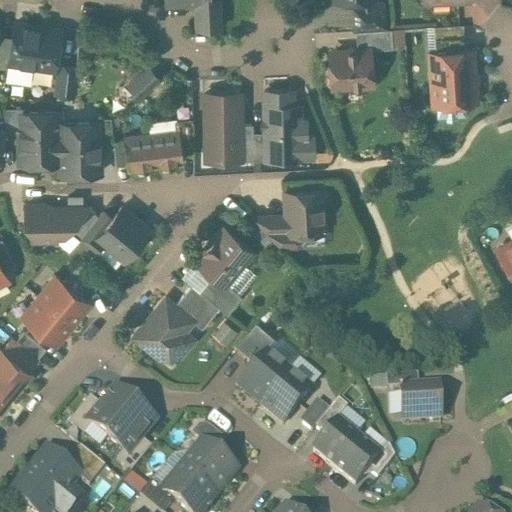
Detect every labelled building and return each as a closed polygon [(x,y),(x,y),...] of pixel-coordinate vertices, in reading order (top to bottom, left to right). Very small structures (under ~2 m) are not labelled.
[(221,0),(208,1),(209,2),(195,3),(196,29),(222,27),(221,0)] [(355,4),(353,4),(355,30),(357,30),(357,32),(384,30),(382,2),(377,3),(371,3),(355,4)] [(60,30),(14,23),(8,63),(54,70),(60,30)] [(463,24),(433,26),(435,52),(452,51),(452,47),(465,46),(463,24)] [(369,49),(334,51),(330,56),(331,70),(327,75),(328,82),(333,87),(367,85),(371,80),(369,49)] [(435,52),(429,53),(432,105),(476,102),(473,50),(452,51),(435,52)] [(77,66),(59,64),(56,94),(74,96),(77,66)] [(147,69),(133,82),(132,88),(141,97),(159,81),(147,69)] [(292,107),(292,92),(264,92),(265,133),(265,156),(266,156),(285,156),(286,159),(301,158),(301,157),(312,157),(312,138),(305,138),(305,122),(299,122),(299,107),(292,107)] [(244,94),(201,95),(204,166),(247,164),(244,94)] [(22,107),(4,108),(5,128),(5,132),(19,132),(19,131),(22,131),(21,112),(22,112),(22,107)] [(22,112),(21,112),(22,131),(19,131),(19,132),(19,162),(59,162),(60,162),(59,126),(60,126),(60,111),(58,111),(58,115),(45,115),(45,111),(22,112)] [(114,141),(111,117),(95,118),(95,122),(96,122),(97,141),(100,141),(100,142),(114,141)] [(175,119),(149,122),(151,134),(155,166),(181,163),(180,157),(177,131),(176,131),(175,121),(176,121),(175,119)] [(176,121),(175,121),(176,131),(177,131),(180,157),(193,155),(192,119),(176,121)] [(60,126),(59,126),(60,162),(59,162),(59,173),(100,172),(100,142),(100,141),(97,141),(96,122),(95,122),(73,122),(73,126),(60,126)] [(265,133),(253,133),(253,161),(266,161),(266,156),(265,156),(265,133)] [(151,134),(125,137),(125,139),(128,163),(129,169),(155,166),(151,134)] [(125,139),(114,141),(117,165),(128,163),(125,139)] [(322,191),(284,193),(285,216),(285,233),(295,232),(324,231),(322,191)] [(87,207),(54,207),(45,204),(25,205),(25,223),(32,236),(32,240),(56,239),(56,235),(64,235),(68,230),(87,207)] [(149,229),(121,206),(111,218),(96,237),(104,243),(124,260),(149,229)] [(87,207),(68,230),(79,239),(98,215),(88,207),(87,207)] [(98,215),(79,239),(96,252),(104,243),(96,237),(111,218),(102,211),(98,215)] [(285,216),(252,218),(278,247),(295,246),(295,232),(285,233),(285,216)] [(226,229),(221,230),(195,261),(213,275),(224,284),(225,283),(242,263),(247,262),(251,258),(250,252),(252,250),(226,229)] [(15,265),(1,238),(0,239),(0,265),(3,271),(15,265)] [(511,240),(498,248),(511,272),(511,240)] [(89,302),(55,275),(39,296),(72,323),(89,302)] [(242,297),(225,283),(224,284),(213,275),(200,292),(219,308),(227,314),(242,297)] [(200,292),(191,285),(175,305),(193,320),(193,321),(202,329),(219,308),(200,292)] [(72,323),(39,296),(22,316),(55,344),(72,323)] [(165,297),(133,337),(170,367),(184,350),(175,343),(193,321),(193,320),(175,305),(165,297)] [(225,321),(216,334),(229,343),(238,329),(225,321)] [(256,323),(233,351),(254,368),(266,353),(267,353),(277,340),(256,323)] [(46,348),(24,330),(17,340),(38,357),(46,348)] [(17,340),(12,336),(1,350),(29,373),(40,359),(38,357),(17,340)] [(1,350),(0,348),(0,388),(11,397),(31,374),(29,373),(1,350)] [(267,353),(266,353),(254,368),(238,387),(261,405),(289,371),(267,353)] [(289,371),(261,405),(283,423),(311,390),(289,371)] [(417,375),(385,376),(386,389),(400,388),(400,387),(418,386),(417,375)] [(418,386),(400,387),(400,388),(402,421),(440,419),(438,385),(418,386)] [(0,411),(11,397),(0,388),(0,411)] [(100,405),(86,422),(91,425),(107,439),(135,404),(115,388),(100,405)] [(90,397),(69,422),(84,434),(91,425),(86,422),(100,405),(90,397)] [(317,400),(299,422),(312,431),(315,428),(328,412),(329,410),(317,400)] [(329,410),(328,412),(337,420),(337,419),(347,407),(338,400),(329,410)] [(135,404),(107,439),(123,452),(128,456),(141,439),(156,421),(135,404)] [(337,420),(328,412),(315,428),(324,435),(337,420)] [(324,435),(312,450),(333,468),(359,437),(337,419),(337,420),(324,435)] [(224,438),(207,425),(198,426),(192,434),(200,441),(201,440),(214,451),(224,438)] [(359,437),(333,468),(355,486),(367,471),(380,455),(388,446),(370,431),(362,440),(359,437)] [(141,439),(128,456),(123,452),(116,461),(131,473),(151,448),(141,439)] [(214,451),(201,440),(200,441),(191,453),(192,454),(182,466),(216,494),(237,469),(214,451)] [(394,457),(388,446),(380,455),(389,463),(394,457)] [(104,467),(80,447),(65,465),(79,476),(78,477),(89,486),(104,467)] [(40,471),(33,480),(30,477),(23,478),(13,490),(14,496),(33,511),(49,511),(54,506),(61,511),(67,511),(80,497),(69,488),(78,477),(79,476),(65,465),(52,455),(47,455),(39,465),(40,471)] [(380,455),(367,471),(377,478),(389,463),(380,455)] [(201,511),(216,494),(182,466),(172,478),(171,477),(161,490),(173,500),(187,511),(201,511)] [(132,472),(125,481),(140,493),(147,484),(132,472)] [(161,490),(151,481),(139,495),(141,497),(159,511),(163,511),(173,500),(161,490)] [(159,511),(141,497),(130,511),(159,511)]
